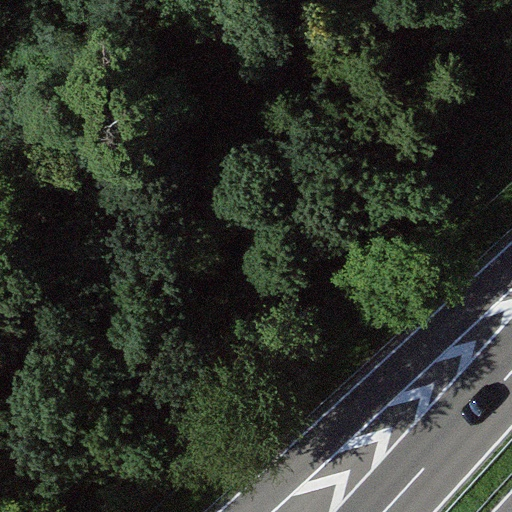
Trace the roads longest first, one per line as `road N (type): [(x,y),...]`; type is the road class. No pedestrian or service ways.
road 1 (motorway): [(511,260),(243,511)]
road 2 (motorway): [(511,367),(379,511)]
